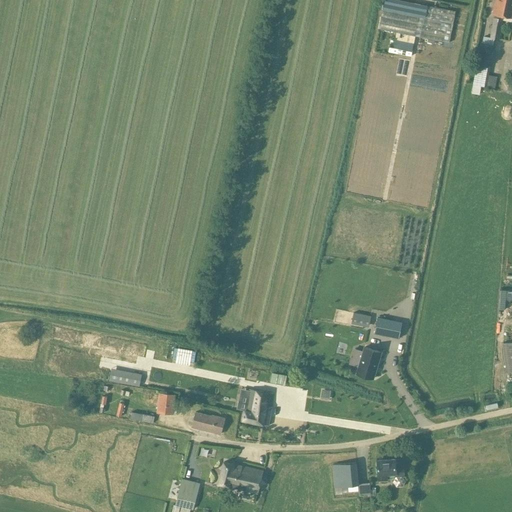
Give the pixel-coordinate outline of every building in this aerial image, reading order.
[(383,0),(377,30),(449,44),(455,12),(392,0),(383,0)] [(490,38),(499,40),(503,17),(499,15),(502,0),(495,0),(492,14),(495,15),(494,18),(493,17),(490,38)] [(511,0),(502,0),(499,15),(503,17),(511,18),(511,0)] [(473,84),(495,89),(497,77),(489,75),(490,68),(493,52),(479,49),(477,65),(473,84)] [(354,311),(352,323),(370,326),(372,315),(354,311)] [(398,338),(402,323),(377,318),(374,333),(398,338)] [(511,341),(503,343),(506,373),(511,372),(511,341)] [(176,346),(173,359),(194,364),(197,350),(176,346)] [(373,379),(381,352),(364,347),(356,374),(373,379)] [(285,384),(286,374),(273,372),(271,382),(285,384)] [(312,389),(320,391),(322,382),(314,380),(312,389)] [(242,420),(268,425),(272,407),(271,407),(272,394),(249,389),(242,420)] [(157,413),(173,415),(176,394),(159,393),(157,413)] [(116,415),(121,416),(124,404),(119,402),(116,415)] [(130,419),(153,423),(154,416),(131,412),(130,419)] [(191,427),(220,434),(224,418),(211,415),(211,416),(195,412),(191,427)] [(377,460),(379,481),(387,480),(386,474),(395,473),(395,476),(403,476),(403,466),(395,467),(395,459),(377,460)] [(218,484),(257,493),(262,471),(223,462),(218,484)] [(335,487),(335,494),(342,494),(342,486),(359,484),(357,462),(332,464),(334,487),(335,487)] [(175,505),(193,510),(200,483),(182,479),(175,505)]
